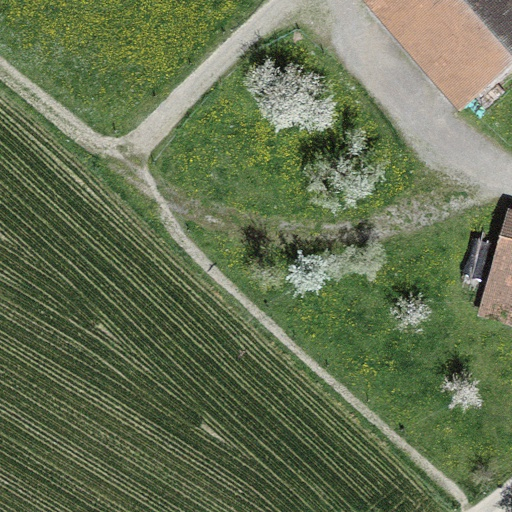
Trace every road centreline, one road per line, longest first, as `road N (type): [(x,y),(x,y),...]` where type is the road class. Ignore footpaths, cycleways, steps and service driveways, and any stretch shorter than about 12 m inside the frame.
road 1 (track): [(111,160),(232,220),(312,232),(393,221),(489,172),(511,178)]
road 2 (track): [(287,0),(111,160)]
road 3 (track): [(337,0),(442,144),(489,172)]
road 4 (track): [(0,72),(111,160)]
